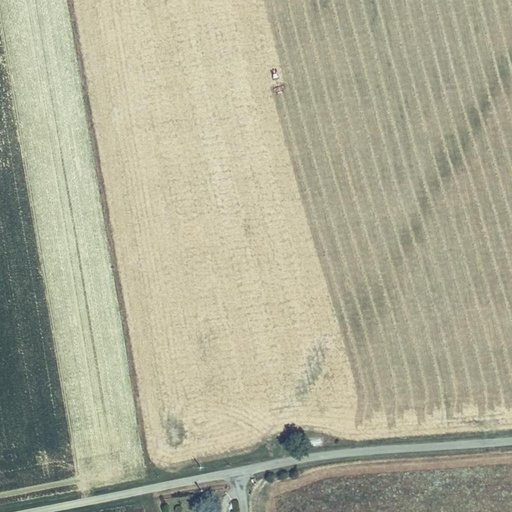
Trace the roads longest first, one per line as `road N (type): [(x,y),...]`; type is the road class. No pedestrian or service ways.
road 1 (unclassified): [(236,472),(332,454),(511,440)]
road 2 (unclassified): [(34,511),(236,472)]
